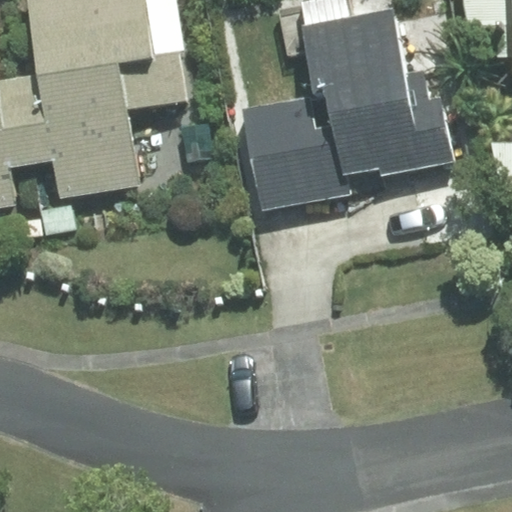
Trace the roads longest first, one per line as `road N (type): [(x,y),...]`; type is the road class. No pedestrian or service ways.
road 1 (residential): [(0,398),(218,473),(306,482)]
road 2 (residential): [(306,482),(511,446)]
